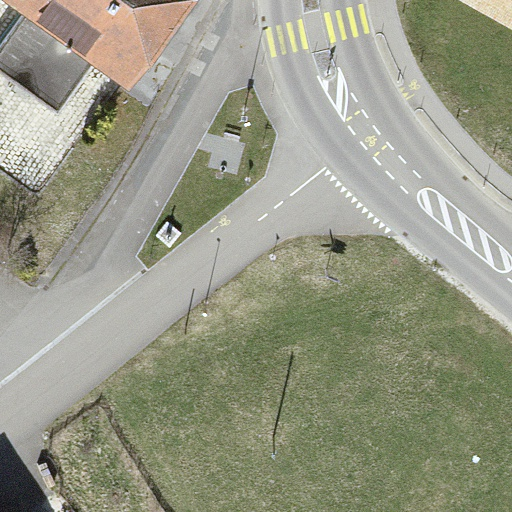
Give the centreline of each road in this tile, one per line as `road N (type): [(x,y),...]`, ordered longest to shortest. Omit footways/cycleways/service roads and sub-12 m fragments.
road 1 (unclassified): [(366,133),(0,423)]
road 2 (secondary): [(366,133),(511,272)]
road 3 (secondary): [(308,0),(334,85),(366,133)]
